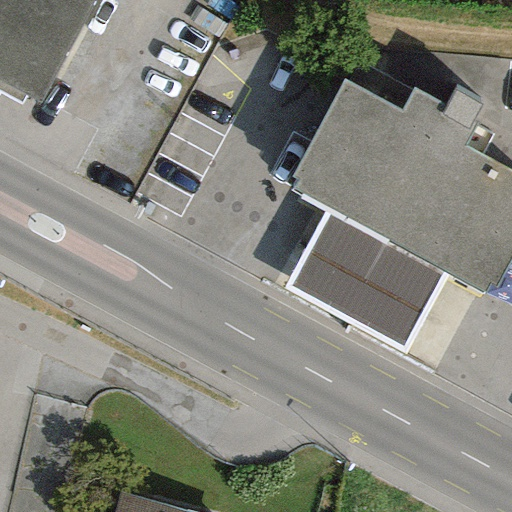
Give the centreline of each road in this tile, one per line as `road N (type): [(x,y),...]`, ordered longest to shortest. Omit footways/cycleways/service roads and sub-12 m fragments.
road 1 (residential): [(334,385),(247,445),(126,373),(0,316)]
road 2 (primary): [(0,205),(334,385)]
road 3 (track): [(511,53),(337,46),(299,22),(285,0)]
road 4 (primary): [(334,385),(511,481)]
